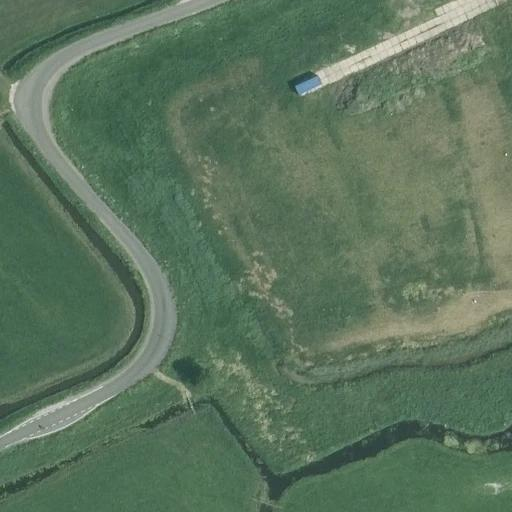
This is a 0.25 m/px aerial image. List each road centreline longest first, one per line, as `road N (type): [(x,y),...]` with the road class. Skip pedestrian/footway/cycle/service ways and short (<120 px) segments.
road 1 (unclassified): [(0,444),(148,364),(164,309),(142,257),(33,132),(31,85),(61,59),(206,0)]
road 2 (track): [(302,88),(485,0)]
